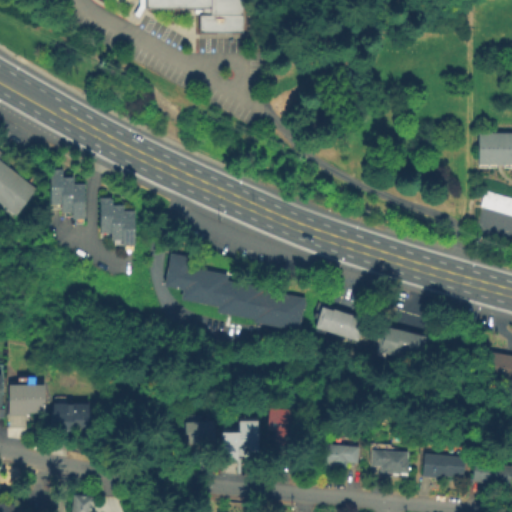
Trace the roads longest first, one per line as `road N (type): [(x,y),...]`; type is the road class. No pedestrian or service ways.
road 1 (residential): [(478,511),(181,482),(0,450)]
road 2 (primary): [(245,205),(0,79)]
road 3 (residential): [(268,116),(336,174),(450,223),(457,244),(446,276)]
